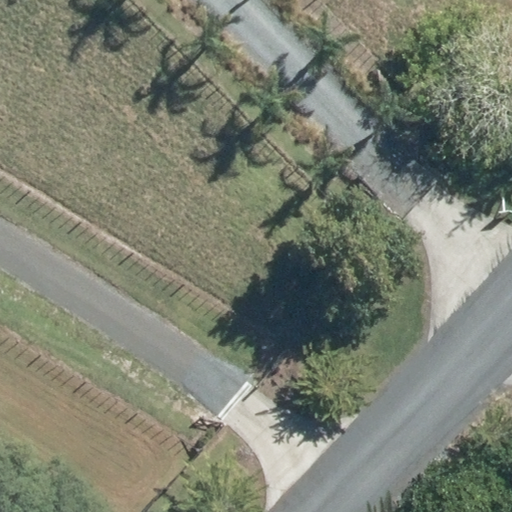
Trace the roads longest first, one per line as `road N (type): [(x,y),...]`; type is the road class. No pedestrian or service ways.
road 1 (track): [(511,302),(230,0)]
road 2 (track): [(0,250),(337,462)]
road 3 (unclassified): [(511,267),(294,511)]
